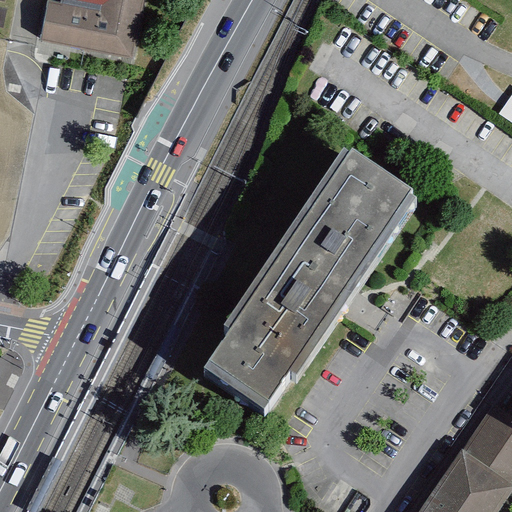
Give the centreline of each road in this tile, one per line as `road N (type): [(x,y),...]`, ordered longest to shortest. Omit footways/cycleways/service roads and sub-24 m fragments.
road 1 (secondary): [(253,0),(76,343)]
road 2 (secondary): [(76,343),(0,490)]
road 3 (residential): [(265,511),(262,480),(229,461),(195,479),(192,511)]
